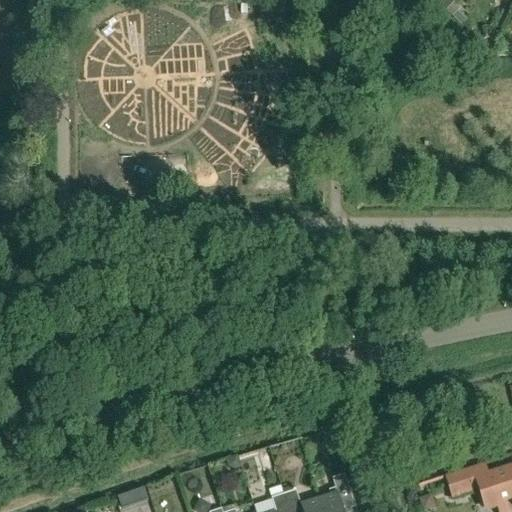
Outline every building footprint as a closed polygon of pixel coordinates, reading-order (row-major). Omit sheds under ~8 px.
[(445,11),(446,11),(451,17),(460,8),(454,2),(445,11)] [(224,98),(224,87),(183,87),(183,98),(224,98)] [(98,150),(86,150),(86,164),(98,164),(98,150)] [(476,468),(445,478),(452,499),(479,490),(485,508),(499,504),(501,511),(511,511),(511,470),(481,481),(476,468)] [(337,495),(319,501),(322,511),(349,511),(349,509),(355,508),(345,476),(332,480),(337,495)] [(282,494),(285,502),(297,498),(295,490),(282,494)] [(285,502),(282,494),(270,498),(273,507),(285,502)] [(322,511),(319,501),(300,507),(302,511),(322,511)]
